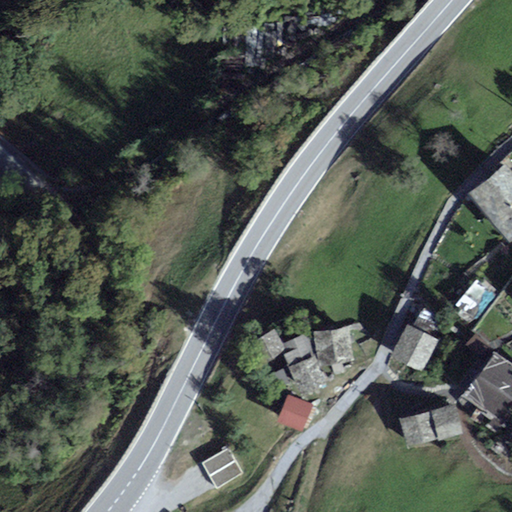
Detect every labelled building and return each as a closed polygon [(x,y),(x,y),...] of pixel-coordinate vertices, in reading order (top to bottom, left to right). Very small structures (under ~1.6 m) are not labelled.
[(511,167),(502,156),(461,190),(506,242),(511,236),(511,167)] [(407,325),(392,353),(420,368),(435,340),(407,325)] [(347,326),(313,331),(318,365),(352,359),(347,326)] [(255,339),(267,362),(283,353),(271,330),(255,339)] [(305,332),(283,342),(292,361),(314,351),(305,332)] [(511,360),(496,349),(466,394),(500,417),(511,399),(511,360)] [(313,355),(288,366),(301,395),(327,383),(313,355)] [(455,402),(401,417),(409,447),(463,432),(455,402)] [(230,441),(204,454),(218,481),(244,468),(230,441)]
